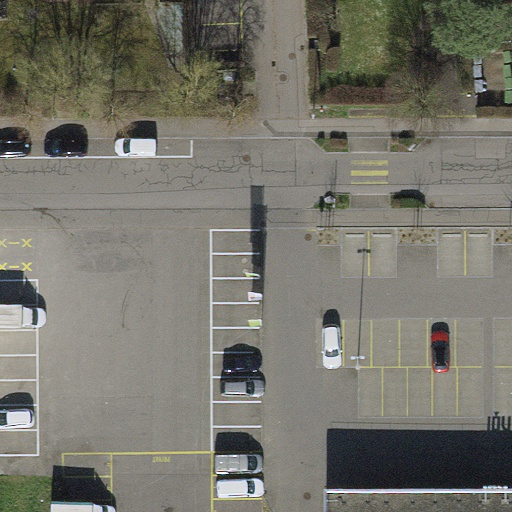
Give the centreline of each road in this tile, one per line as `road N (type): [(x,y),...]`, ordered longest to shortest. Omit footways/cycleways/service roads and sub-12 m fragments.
road 1 (residential): [(157,180),(511,176)]
road 2 (unclassified): [(157,180),(161,511)]
road 3 (residential): [(0,182),(157,180)]
